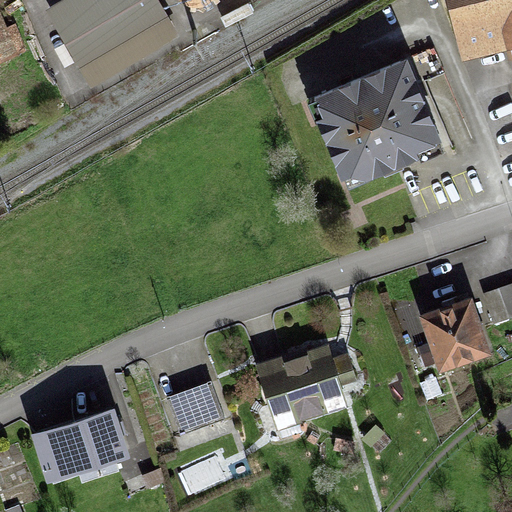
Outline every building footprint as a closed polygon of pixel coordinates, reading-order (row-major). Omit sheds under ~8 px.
[(150,0),(65,0),(45,11),(75,66),(161,19),(150,0)] [(511,0),(445,0),(462,64),(511,51),(511,0)] [(0,99),(10,96),(0,72),(0,65),(24,56),(11,25),(0,29),(0,99)] [(406,63),(315,101),(354,192),(445,153),(406,63)] [(466,303),(418,320),(434,364),(482,347),(466,303)] [(318,344),(255,363),(274,426),(337,406),(318,344)] [(206,388),(168,400),(178,431),(216,419),(206,388)] [(108,410),(28,437),(43,481),(123,454),(108,410)]
